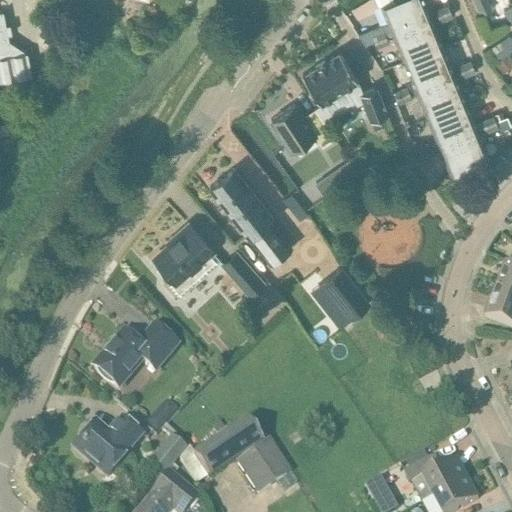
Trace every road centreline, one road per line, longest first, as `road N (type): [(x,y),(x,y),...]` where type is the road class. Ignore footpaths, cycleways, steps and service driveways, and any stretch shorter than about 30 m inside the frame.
road 1 (residential): [(0,469),(63,317),(298,0)]
road 2 (residential): [(470,242),(454,233),(373,67),(330,0)]
road 3 (residential): [(511,461),(455,347),(458,278),(470,242)]
